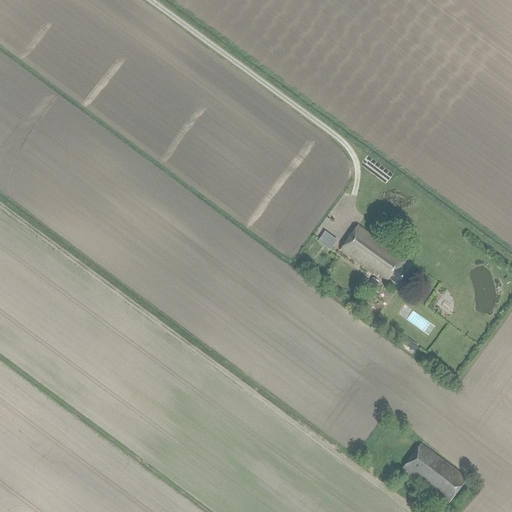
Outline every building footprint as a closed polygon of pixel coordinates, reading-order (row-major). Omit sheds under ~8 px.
[(388,279),(399,287),(408,274),(400,268),(406,260),(358,225),(339,250),(377,278),(379,276),(386,281),(388,279)] [(438,249),(446,257),(450,253),(442,245),(438,249)] [(374,290),(379,283),(372,278),(367,286),(374,290)] [(437,303),(444,307),(450,300),(435,290),(426,304),(433,308),(437,303)] [(436,326),(415,314),(410,323),(431,334),(436,326)] [(412,343),(407,349),(413,353),(418,347),(412,343)] [(436,492),(449,502),(466,479),(420,444),(401,470),(434,495),(436,492)]
